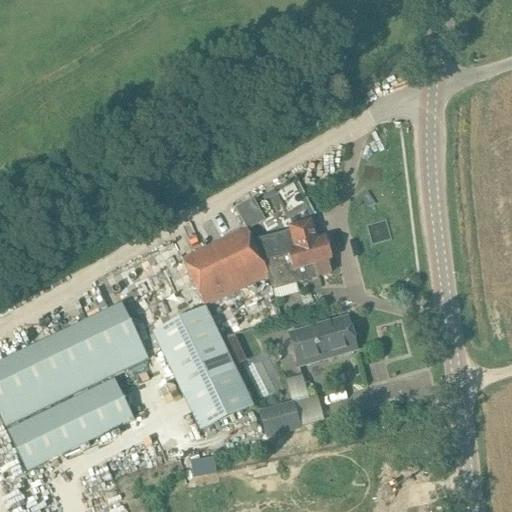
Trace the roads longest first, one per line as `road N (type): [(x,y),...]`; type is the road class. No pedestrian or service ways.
road 1 (residential): [(473,511),(428,151),(429,94),(451,0)]
road 2 (unknown): [(349,125),(0,324)]
road 3 (unknown): [(349,125),(331,212),(350,294),(445,290)]
road 4 (unknown): [(511,64),(349,125)]
road 5 (unknown): [(56,488),(74,457),(156,420),(159,401),(149,380)]
road 6 (unknown): [(511,367),(457,383),(413,363),(365,372)]
